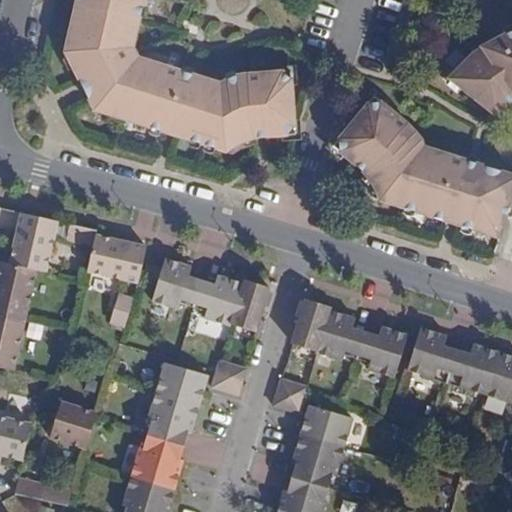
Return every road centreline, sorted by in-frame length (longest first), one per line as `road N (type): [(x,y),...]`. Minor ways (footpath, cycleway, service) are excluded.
road 1 (residential): [(308,245),(0,160)]
road 2 (residential): [(308,245),(227,511)]
road 3 (residential): [(511,307),(308,245)]
